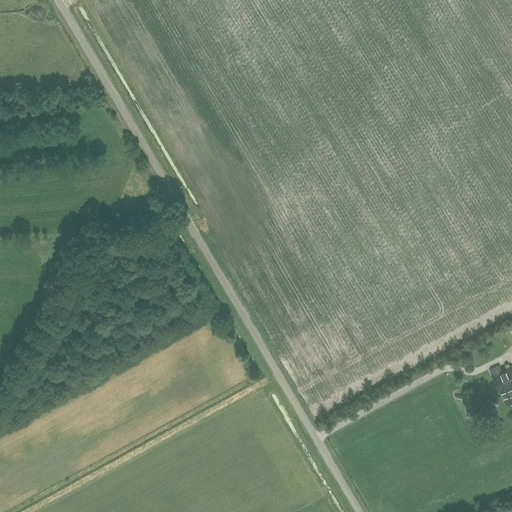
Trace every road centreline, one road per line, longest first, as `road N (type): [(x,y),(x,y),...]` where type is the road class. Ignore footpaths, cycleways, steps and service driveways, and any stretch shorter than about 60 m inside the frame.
road 1 (unclassified): [(358,511),(57,0)]
road 2 (track): [(277,375),(28,511)]
road 3 (unknown): [(313,435),(434,373),(511,353)]
